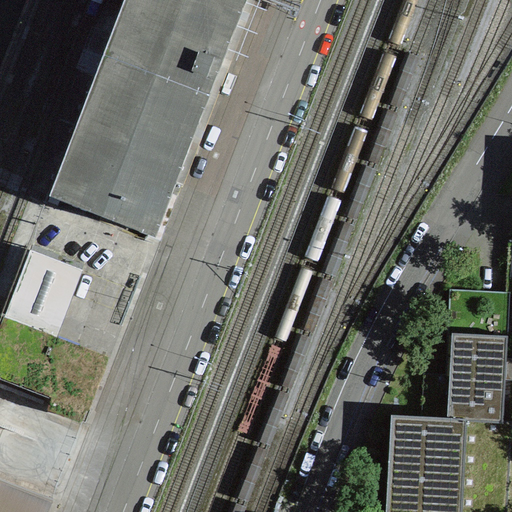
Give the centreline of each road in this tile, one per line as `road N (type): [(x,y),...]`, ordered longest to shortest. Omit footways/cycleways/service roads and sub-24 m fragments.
road 1 (unclassified): [(320,0),(119,511)]
road 2 (residential): [(511,94),(381,326),(311,511)]
